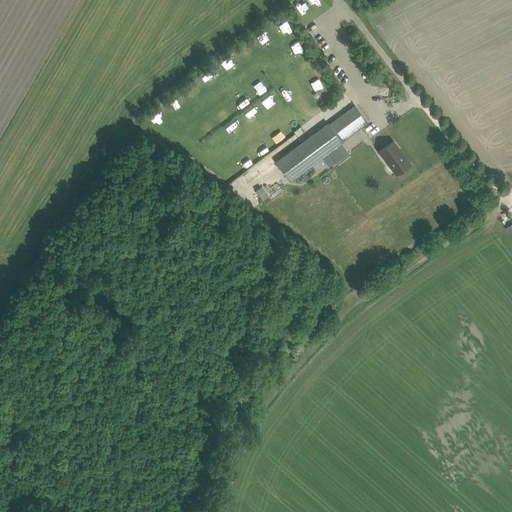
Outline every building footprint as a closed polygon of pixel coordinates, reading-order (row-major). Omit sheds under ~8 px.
[(324,83),(309,89),(314,98),(328,92),(324,83)] [(275,162),(289,181),(360,128),(367,123),(354,105),(329,124),(328,122),(275,162)] [(396,174),(402,169),(410,164),(409,163),(408,164),(397,150),(399,149),(393,141),(379,151),(396,174)] [(215,149),(221,157),(230,151),(225,142),(215,149)] [(342,143),(329,153),(335,162),(336,163),(349,153),(342,143)] [(335,162),(329,153),(322,158),(329,167),(335,162)] [(261,187),(256,191),(264,200),(269,197),(261,187)]
